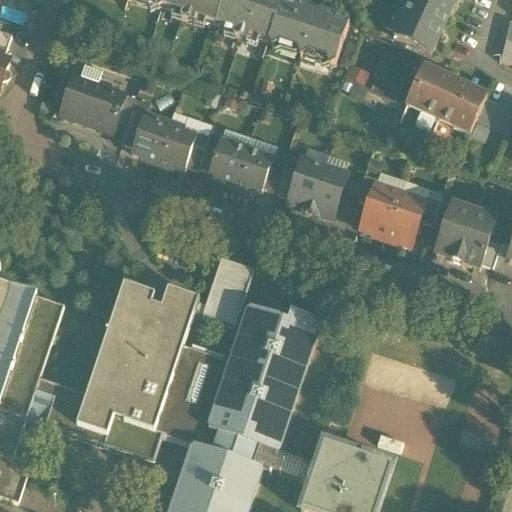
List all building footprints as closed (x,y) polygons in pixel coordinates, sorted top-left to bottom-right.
[(161,12),(163,12),(166,0),(126,0),(128,5),(135,1),(154,7),(157,14),(161,12)] [(204,26),(215,30),(225,0),(166,0),(163,12),(173,16),(175,12),(183,15),(180,24),(194,29),(197,20),(206,23),(204,26)] [(257,44),(268,47),(281,7),(261,0),(225,0),(215,30),(226,34),(228,30),(236,32),(233,41),(247,46),(250,37),(258,40),(257,44)] [(412,0),(409,9),(445,26),(457,0),(412,0)] [(296,12),(281,7),(268,47),(269,48),(271,53),(279,49),(296,55),(300,62),(307,58),(326,64),(328,71),(335,68),(348,29),(333,24),(333,22),(319,17),(318,20),(310,18),(311,15),(297,10),(296,12)] [(430,59),(445,26),(409,9),(393,42),(430,59)] [(0,62),(4,64),(11,41),(0,37),(0,62)] [(511,47),(505,45),(503,55),(511,57),(511,47)] [(511,68),(511,57),(503,55),(500,65),(511,68)] [(0,93),(9,66),(4,64),(0,62),(0,93)] [(84,70),(79,86),(97,92),(102,76),(84,70)] [(407,111),(469,140),(476,125),(485,105),(487,103),(424,74),(424,73),(423,73),(405,111),(406,111),(407,111)] [(125,101),(97,92),(79,86),(73,84),(61,120),(113,137),(115,132),(125,101)] [(115,132),(126,135),(132,117),(136,106),(136,105),(125,101),(115,132)] [(476,125),(486,130),(495,110),(485,105),(476,125)] [(136,106),(132,117),(146,121),(149,110),(136,106)] [(486,130),(495,134),(504,114),(495,110),(486,130)] [(511,125),(511,117),(504,114),(495,134),(506,139),(511,125)] [(144,125),(146,121),(132,117),(126,135),(122,149),(133,153),(143,124),(144,125)] [(174,120),(169,133),(195,142),(197,138),(200,129),(174,120)] [(146,166),(157,170),(169,133),(144,125),(143,124),(133,153),(131,158),(146,163),(146,166)] [(195,142),(169,133),(157,170),(168,174),(169,171),(184,176),(186,172),(193,151),(196,142),(195,142)] [(114,164),(120,141),(97,135),(91,159),(114,164)] [(193,151),(204,155),(208,142),(197,138),(195,142),(196,142),(193,151)] [(198,173),(209,177),(220,147),(222,143),(210,138),(208,142),(204,155),(198,173)] [(246,194),(261,199),(262,195),(272,165),(220,147),(209,177),(208,181),(223,186),(222,189),(245,196),(246,194)] [(186,172),(197,176),(198,173),(204,155),(193,151),(186,172)] [(262,195),(274,199),(282,175),(284,168),(272,165),(262,195)] [(300,214),(310,217),(325,172),(303,165),(298,180),(290,204),(288,210),(300,214)] [(347,180),(325,172),(310,217),(320,221),(331,225),(347,180)] [(298,180),(282,175),(274,199),(290,204),(298,180)] [(356,205),(368,209),(374,190),(375,190),(377,185),(364,181),(356,205)] [(360,235),(386,243),(400,199),(375,190),(374,190),(368,209),(360,235)] [(426,207),(400,199),(386,243),(412,252),(420,227),(427,208),(426,207)] [(420,227),(432,230),(433,227),(440,207),(427,203),(426,207),(427,208),(420,227)] [(463,269),(479,275),(481,269),(489,246),(496,225),(452,211),(445,231),(437,254),(435,260),(451,265),(450,267),(463,271),(463,269)] [(445,231),(433,227),(432,230),(425,250),(437,254),(445,231)] [(481,269),(493,273),(500,250),(489,246),(481,269)] [(206,312),(198,309),(195,318),(203,321),(202,322),(235,333),(254,276),(221,265),(206,312)] [(0,418),(27,427),(40,388),(65,315),(0,293),(0,418)] [(183,355),(195,318),(198,309),(199,308),(168,297),(162,316),(151,313),(155,303),(124,293),(87,403),(40,388),(27,427),(26,431),(44,437),(45,433),(104,453),(114,425),(155,439),(183,355)] [(163,441),(194,451),(253,470),(254,470),(253,470),(258,454),(277,460),(321,329),(291,319),(286,333),(277,330),(279,325),(250,315),(231,371),(183,355),(155,439),(114,425),(104,453),(154,470),(163,441)] [(0,462),(13,467),(26,431),(27,427),(0,418),(0,462)] [(378,511),(392,471),(323,447),(301,511),(378,511)] [(253,472),(253,470),(194,451),(173,511),(249,511),(262,475),(253,472)] [(0,504),(18,510),(30,473),(13,467),(0,462),(0,504)]
